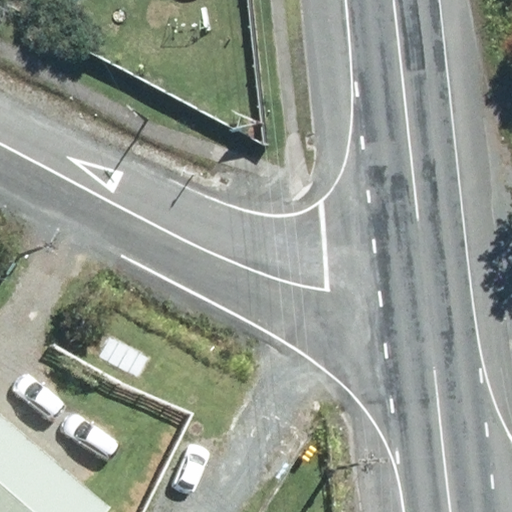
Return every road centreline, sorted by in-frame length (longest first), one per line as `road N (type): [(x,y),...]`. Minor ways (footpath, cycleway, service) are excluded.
road 1 (unclassified): [(0,149),(246,272),(347,299),(425,302)]
road 2 (trunk): [(391,0),(425,302)]
road 3 (trunk): [(425,302),(451,511)]
